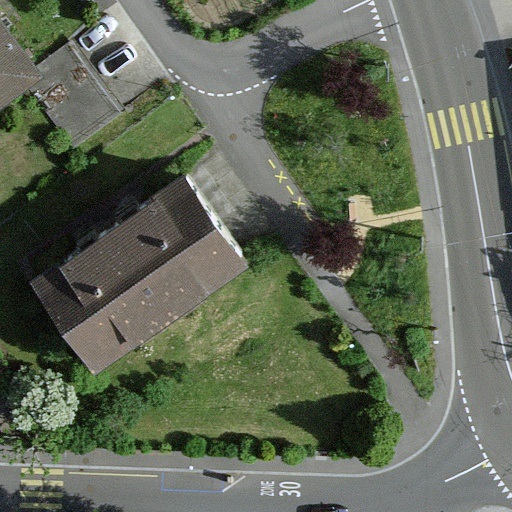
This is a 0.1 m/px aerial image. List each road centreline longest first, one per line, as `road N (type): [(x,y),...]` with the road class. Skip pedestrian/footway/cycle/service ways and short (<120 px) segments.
road 1 (residential): [(0,500),(341,502),(412,494),(511,448)]
road 2 (tertiary): [(430,0),(463,123),(511,379)]
road 3 (residential): [(369,0),(222,66),(191,62),(176,50),(140,0)]
